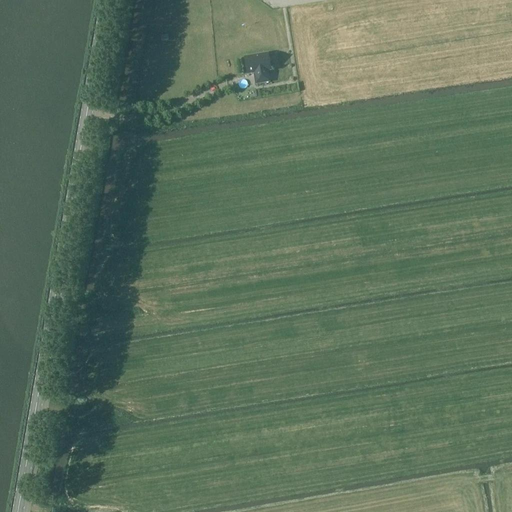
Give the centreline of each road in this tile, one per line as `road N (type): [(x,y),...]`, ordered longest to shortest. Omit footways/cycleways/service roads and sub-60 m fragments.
road 1 (tertiary): [(19,511),(107,0)]
road 2 (track): [(340,281),(139,311),(54,307)]
road 3 (track): [(238,396),(133,412),(37,409)]
